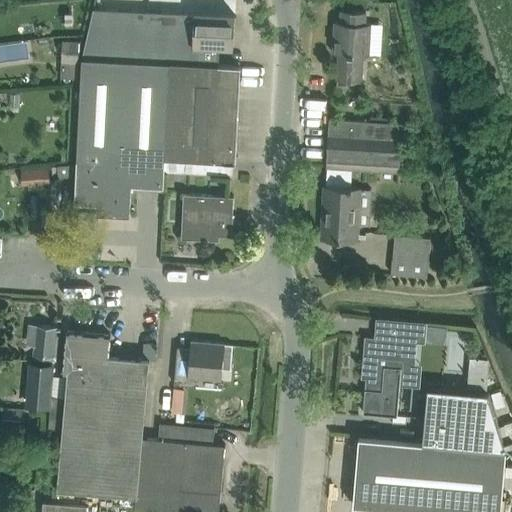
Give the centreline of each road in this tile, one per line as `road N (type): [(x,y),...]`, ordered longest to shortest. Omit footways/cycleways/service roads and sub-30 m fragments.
road 1 (unclassified): [(280,281),(275,0)]
road 2 (unclassified): [(280,281),(0,283)]
road 3 (unclassified): [(274,511),(290,322),(280,281)]
road 4 (unclassified): [(469,0),(511,128)]
